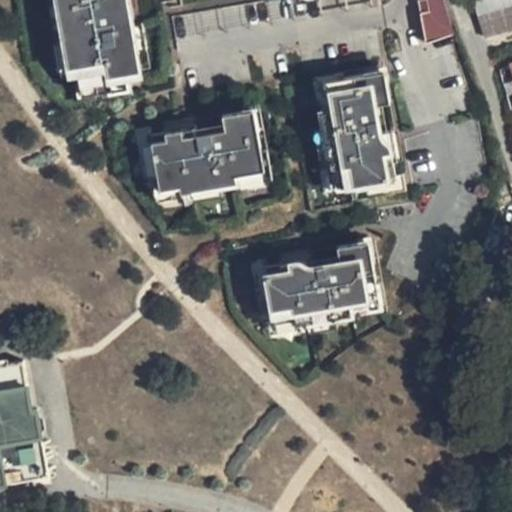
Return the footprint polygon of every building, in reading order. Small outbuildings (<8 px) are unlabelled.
[(51,26),(61,24),(57,0),(47,2),(51,26)] [(56,0),(57,0),(61,24),(63,37),(67,64),(75,63),(80,92),(126,84),(123,70),(138,68),(135,48),(131,21),(128,4),(126,0),(56,0)] [(414,0),(416,12),(426,10),(424,0),(414,0)] [(457,26),(448,0),(424,0),(426,10),(416,12),(418,22),(423,21),(430,41),(459,32),(457,26)] [(475,0),(478,8),(505,0),(475,0)] [(511,0),(479,11),(489,46),(511,39),(511,0)] [(135,48),(145,46),(141,20),(131,21),(135,48)] [(126,84),(80,92),(75,63),(67,64),(63,37),(53,39),(58,68),(68,66),(73,98),(126,89),(126,84)] [(320,127),(330,186),(345,183),(346,188),(347,198),(401,189),(399,174),(391,175),(389,163),(384,131),(377,132),(372,103),(386,100),(381,69),(340,76),(320,79),(325,111),(318,112),(320,127)] [(311,75),(318,112),(325,111),(320,79),(340,76),(339,70),(311,75)] [(155,178),(158,192),(217,182),(231,180),(230,172),(261,167),(258,147),(251,106),(220,111),(223,126),(193,131),(192,123),(160,129),(148,131),(146,123),(132,126),(140,180),(150,178),(155,178)] [(160,129),(192,123),(190,113),(159,119),(160,129)] [(346,188),(345,183),(330,186),(320,127),(310,129),(315,157),(320,157),(326,191),(346,188)] [(394,130),(384,131),(389,163),(399,161),(394,130)] [(230,172),(231,180),(269,174),(264,146),(258,147),(261,167),(230,172)] [(158,192),(155,178),(150,178),(154,198),(189,192),(190,197),(218,192),(217,182),(158,192)] [(269,310),(271,325),(330,315),(345,312),(343,305),(375,300),(372,280),(365,238),(333,244),(336,258),(307,263),(305,256),(274,261),(261,263),(260,256),(245,259),(254,312),(264,311),(269,310)] [(274,261),(305,256),(304,246),(272,251),(274,261)] [(343,305),(345,312),(382,306),(378,279),(372,280),(375,300),(343,305)] [(271,325),(269,310),(264,311),(267,330),(302,325),(303,330),(332,325),(330,315),(271,325)] [(0,483),(50,475),(38,408),(34,409),(23,359),(0,363),(0,483)]
